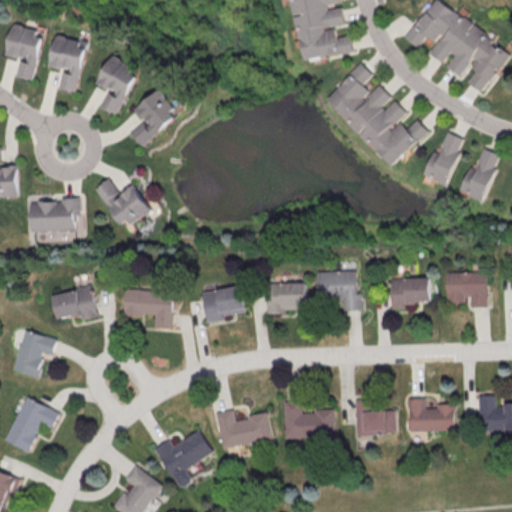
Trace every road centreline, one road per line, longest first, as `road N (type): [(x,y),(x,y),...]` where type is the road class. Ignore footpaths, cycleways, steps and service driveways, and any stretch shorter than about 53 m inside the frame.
road 1 (residential): [(56,511),(86,455),(117,419),(198,371),(273,356),(511,348)]
road 2 (residential): [(365,0),(383,44),(409,74),(511,131)]
road 3 (residential): [(87,162),(93,143),(83,126),(65,120),(47,129),(42,148),(51,165),(69,171),(87,162)]
road 4 (residential): [(117,419),(99,384),(103,363),(131,362),(154,392)]
